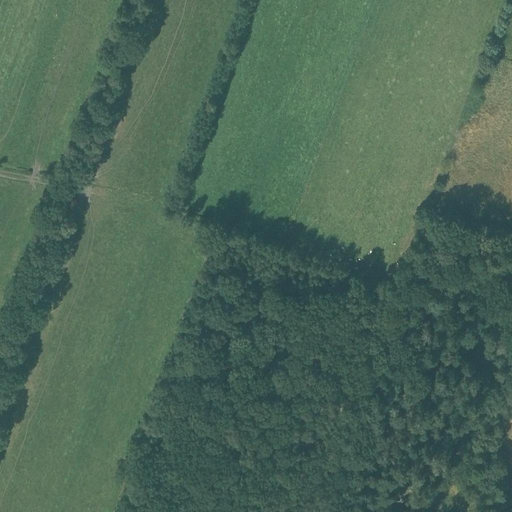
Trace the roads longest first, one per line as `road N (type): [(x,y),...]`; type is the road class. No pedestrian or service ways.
road 1 (track): [(0,358),(130,0)]
road 2 (track): [(239,511),(327,293)]
road 3 (track): [(511,316),(436,511)]
